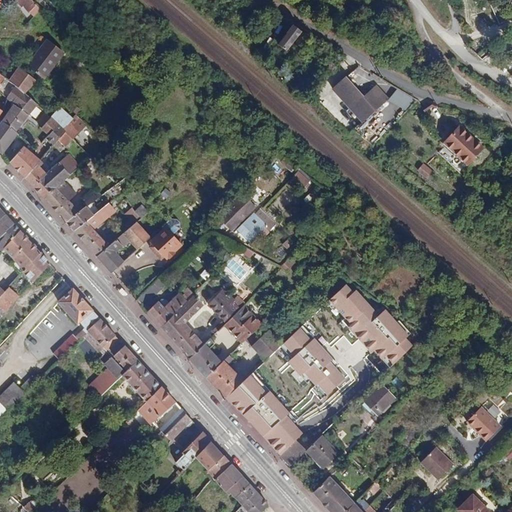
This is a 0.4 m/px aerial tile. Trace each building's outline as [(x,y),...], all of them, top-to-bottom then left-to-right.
[(31,2),(28,0),(15,0),(12,3),(15,6),(18,4),(21,7),(22,6),(28,13),(29,12),(34,17),(40,11),(31,2)] [(223,22),(230,27),(236,18),(246,2),(242,0),(222,0),(215,10),(223,22)] [(243,23),(254,6),(246,2),(236,18),(243,23)] [(0,15),(0,28),(2,30),(8,21),(0,15)] [(286,52),(302,32),(293,26),(277,46),(286,52)] [(43,78),(63,54),(47,41),(27,66),(43,78)] [(76,70),(95,71),(96,59),(90,55),(76,55),(76,70)] [(9,82),(15,86),(25,93),(37,81),(19,69),(9,82)] [(363,99),(345,79),(332,91),(361,124),(388,100),(376,87),(363,99)] [(28,115),(37,104),(25,93),(15,86),(6,98),(14,104),(28,115)] [(389,101),(406,110),(413,98),(397,88),(389,101)] [(15,132),(28,115),(14,104),(1,120),(15,132)] [(62,131),(71,122),(76,116),(63,105),(51,118),(43,127),(40,129),(49,136),(57,127),(62,131)] [(429,120),(440,118),(437,105),(426,108),(429,120)] [(45,112),(37,122),(43,127),(51,118),(45,112)] [(83,130),(87,125),(79,118),(75,122),(83,130)] [(17,134),(15,132),(1,120),(0,121),(0,151),(3,154),(17,134)] [(62,131),(57,127),(49,136),(47,139),(54,145),(56,143),(58,140),(64,133),(71,139),(78,133),(72,127),(74,125),(71,122),(62,131)] [(458,128),(443,144),(466,166),(481,150),(458,128)] [(64,146),(71,139),(64,133),(58,140),(64,146)] [(63,149),(56,143),(54,145),(53,147),(60,153),(63,149)] [(24,147),(10,162),(19,172),(33,155),(24,147)] [(40,161),(33,155),(19,172),(25,179),(40,161)] [(79,168),(68,155),(45,174),(32,186),(43,198),(63,181),(79,168)] [(288,168),(292,163),(285,158),(281,162),(288,168)] [(43,164),(40,161),(25,179),(32,186),(45,174),(40,167),(43,164)] [(418,171),(427,179),(433,171),(424,163),(418,171)] [(63,181),(43,198),(65,222),(78,213),(67,201),(75,195),(63,181)] [(81,202),(86,207),(96,199),(92,194),(81,202)] [(242,196),(219,219),(231,231),(254,207),(242,196)] [(100,202),(97,198),(96,199),(86,207),(89,210),(100,202)] [(115,213),(108,204),(89,219),(74,232),(97,257),(108,247),(93,231),(115,213)] [(133,226),(136,223),(147,213),(141,206),(134,212),(131,209),(124,215),(133,226)] [(248,220),(247,219),(236,230),(249,244),(266,226),(267,227),(272,222),(259,209),(248,220)] [(89,219),(81,211),(78,213),(65,222),(74,232),(89,219)] [(0,236),(13,223),(5,214),(0,219),(0,236)] [(3,249),(19,230),(13,223),(0,236),(0,240),(1,241),(0,242),(0,250),(1,251),(3,249)] [(136,223),(133,226),(122,235),(136,250),(150,238),(136,223)] [(164,229),(150,242),(152,245),(149,248),(162,262),(167,257),(169,259),(174,254),(173,252),(179,246),(164,229)] [(22,272),(39,253),(19,230),(3,249),(22,272)] [(122,247),(116,241),(108,247),(97,257),(111,273),(123,262),(114,253),(122,247)] [(33,282),(49,264),(39,253),(22,272),(33,282)] [(134,264),(128,258),(123,262),(111,273),(117,279),(134,264)] [(161,276),(135,300),(142,307),(167,283),(161,276)] [(337,317),(349,328),(327,352),(354,378),(373,358),(380,365),(351,394),(357,400),(409,346),(407,343),(416,334),(385,304),(380,310),(350,280),(329,301),(341,313),(337,317)] [(18,298),(7,288),(3,293),(0,296),(0,309),(4,313),(18,298)] [(186,302),(192,297),(193,296),(186,289),(180,295),(186,302)] [(59,361),(69,351),(84,336),(100,320),(72,290),(58,303),(78,325),(80,323),(85,328),(74,338),(72,335),(52,354),(59,361)] [(211,333),(213,335),(217,332),(223,326),(240,309),(221,292),(208,306),(224,321),(211,333)] [(147,312),(160,327),(186,302),(180,295),(178,294),(169,303),(165,299),(161,299),(159,302),(158,301),(147,312)] [(201,306),(192,297),(186,302),(160,327),(189,359),(202,346),(182,324),(201,306)] [(241,344),(244,340),(261,325),(243,306),(240,309),(223,326),(241,344)] [(102,356),(119,341),(100,320),(84,336),(102,356)] [(290,362),(329,398),(350,376),(322,350),(327,344),(305,323),(284,345),(296,356),(290,362)] [(264,361),(266,359),(276,349),(281,345),(267,330),(250,346),(259,356),(264,361)] [(217,332),(213,335),(209,339),(213,344),(221,336),(217,332)] [(213,344),(209,339),(202,346),(189,359),(206,377),(221,363),(208,349),(213,344)] [(121,375),(137,361),(119,341),(102,356),(99,359),(118,379),(121,375)] [(278,367),(282,371),(290,364),(276,349),(266,359),(276,369),(278,367)] [(6,352),(0,358),(0,362),(3,364),(10,355),(6,352)] [(232,361),(228,356),(221,363),(206,377),(212,384),(229,367),(227,365),(232,361)] [(146,402),(161,387),(137,361),(121,375),(146,402)] [(212,384),(220,392),(237,375),(230,369),(229,367),(212,384)] [(309,411),(324,396),(316,389),(303,374),(288,389),(309,411)] [(243,382),(237,375),(220,392),(226,398),(237,387),(243,382)] [(20,389),(25,394),(36,383),(31,378),(20,389)] [(397,378),(391,382),(399,391),(404,386),(397,378)] [(25,394),(20,389),(13,382),(0,396),(0,403),(7,412),(25,394)] [(276,392),(268,384),(250,401),(239,412),(250,425),(263,412),(259,408),(276,392)] [(363,402),(376,415),(393,399),(380,385),(363,402)] [(159,417),(175,403),(161,387),(146,402),(159,417)] [(231,404),(243,393),(237,387),(226,398),(231,404)] [(231,404),(239,412),(250,401),(243,393),(231,404)] [(316,418),(331,404),(324,396),(309,411),(316,418)] [(376,415),(363,402),(359,406),(372,419),(376,415)] [(278,409),(273,403),(263,412),(250,425),(263,438),(289,414),(284,409),(274,418),(272,415),(278,409)] [(327,430),(342,416),(331,404),(316,418),(327,430)] [(481,407),(467,422),(473,428),(487,413),(481,407)] [(165,436),(186,415),(180,409),(159,430),(165,436)] [(501,427),(487,413),(473,428),(486,441),(501,427)] [(185,430),(193,423),(186,415),(165,436),(156,445),(160,449),(169,440),(170,442),(183,429),(185,430)] [(304,452),(305,451),(316,441),(306,430),(294,441),(304,452)] [(175,464),(183,471),(195,458),(210,442),(202,433),(182,454),(183,456),(175,464)] [(338,453),(321,436),(316,441),(305,451),(322,468),(338,453)] [(279,455),(290,467),(304,452),(294,441),(279,455)] [(202,466),(219,451),(210,442),(195,458),(202,466)] [(436,448),(421,463),(429,471),(445,456),(436,448)] [(241,507),(255,493),(219,451),(202,466),(228,495),(230,493),(241,507)] [(452,464),(445,456),(429,471),(437,479),(452,464)] [(360,487),(365,480),(352,471),(347,478),(360,487)] [(345,511),(353,504),(328,477),(313,492),(330,511),(345,511)] [(255,493),(241,507),(236,511),(260,511),(267,506),(255,493)] [(486,511),(472,497),(458,511),(459,511),(486,511)] [(23,508),(26,511),(32,511),(34,510),(28,503),(23,508)]
